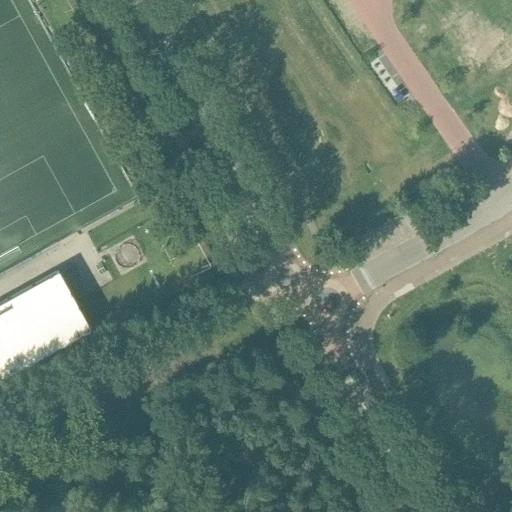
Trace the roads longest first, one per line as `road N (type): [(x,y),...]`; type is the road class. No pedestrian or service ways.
road 1 (unclassified): [(0,423),(289,275)]
road 2 (tertiary): [(289,275),(140,0)]
road 3 (residential): [(497,202),(368,8),(373,0)]
road 4 (tertiary): [(421,511),(310,307)]
road 5 (residential): [(310,307),(497,202)]
